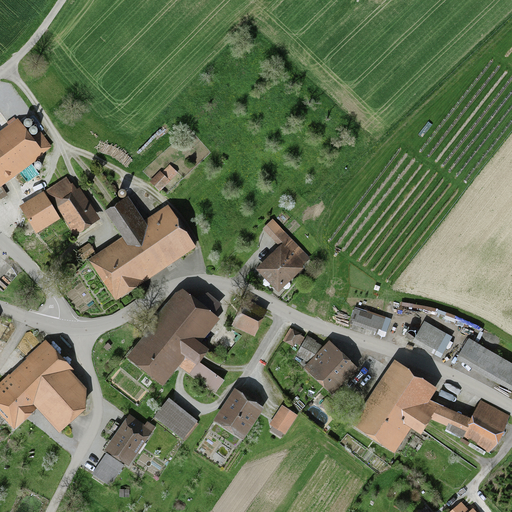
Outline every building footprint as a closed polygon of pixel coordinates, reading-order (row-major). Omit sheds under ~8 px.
[(26,119),(23,122),(23,124),(24,126),(26,128),(28,128),(30,127),(32,125),(32,123),(31,121),(30,120),(28,119),(26,119)] [(0,177),(46,143),(39,134),(30,139),(20,125),(2,138),(0,135),(0,177)] [(31,127),(29,129),(29,131),(29,133),(31,135),(34,135),(36,135),(37,133),(38,131),(37,129),(35,127),(33,126),(31,127)] [(39,162),(37,162),(35,163),(34,164),(34,167),(35,169),(37,170),(39,170),(41,169),(42,167),(42,165),(41,163),(39,162)] [(162,195),(180,178),(172,170),(164,178),(163,176),(153,186),(162,195)] [(68,183),(49,194),(66,221),(78,241),(102,225),(82,193),(79,195),(76,190),(74,191),(68,183)] [(124,190),(121,190),(120,191),(119,192),(118,195),(119,197),(121,198),(123,198),(126,197),(127,195),(127,192),(125,191),(124,190)] [(40,237),(66,221),(49,194),(23,212),(40,237)] [(118,306),(198,252),(170,211),(147,227),(131,203),(109,218),(126,242),(91,265),(118,306)] [(277,245),(253,268),(276,292),(311,259),(272,219),(261,229),(277,245)] [(87,264),(98,256),(91,247),(80,255),(87,264)] [(183,296),(131,363),(166,390),(182,370),(221,400),(229,388),(202,367),(211,356),(202,349),(220,325),(183,296)] [(255,331),(263,316),(249,309),(241,324),(255,331)] [(387,319),(355,309),(350,324),(382,334),(387,319)] [(444,337),(423,325),(413,343),(434,355),(444,337)] [(296,347),(303,335),(293,329),(286,341),(296,347)] [(511,361),(468,337),(457,358),(511,388),(511,361)] [(332,394),(356,370),(330,344),(325,348),(307,338),(297,355),(310,363),(305,368),(332,394)] [(43,341),(0,381),(0,415),(13,431),(36,411),(57,434),(83,410),(83,386),(43,341)] [(481,401),(471,421),(436,406),(434,411),(427,407),(437,392),(397,366),(355,428),(396,455),(412,430),(422,437),(432,422),(451,427),(449,431),(489,454),(510,416),(481,401)] [(246,443),(265,414),(238,397),(220,425),(246,443)] [(185,444),(199,427),(171,404),(157,422),(185,444)] [(283,436),(294,418),(281,409),(269,427),(283,436)] [(132,422),(109,456),(131,471),(155,438),(132,422)]
